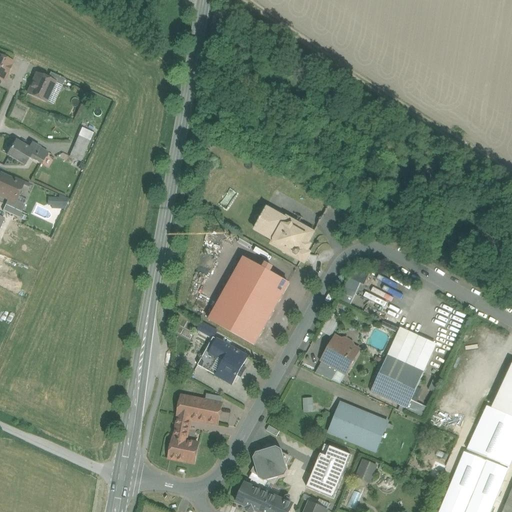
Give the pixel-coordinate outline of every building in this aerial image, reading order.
[(0,79),(4,81),(7,73),(8,73),(11,67),(10,67),(12,62),(0,56),(0,79)] [(55,82),(37,74),(28,94),(46,102),(55,82)] [(69,157),(82,162),(94,132),(81,127),(69,157)] [(33,151),(16,142),(8,156),(26,165),(33,151)] [(22,185),(1,175),(0,177),(0,194),(15,202),(22,185)] [(48,207),(67,208),(67,198),(48,197),(48,207)] [(297,226),(296,222),(289,219),(285,220),(272,243),(285,250),(284,252),(299,261),(299,260),(305,251),(307,252),(309,249),(311,245),(309,244),(315,233),(305,228),(303,232),(296,228),(297,226)] [(289,284),(244,259),(209,321),(254,346),(289,284)] [(351,306),(357,294),(346,289),(340,301),(351,306)] [(328,319),(321,332),(331,338),(339,325),(328,319)] [(389,322),(384,320),(382,326),(396,331),(398,327),(388,324),(389,322)] [(388,356),(424,373),(437,345),(401,329),(388,356)] [(344,342),(335,337),(322,361),(339,371),(346,359),(347,360),(347,359),(353,363),(360,351),(351,346),(353,343),(345,339),(344,342)] [(248,357),(214,338),(198,366),(209,372),(233,385),(248,357)] [(400,406),(407,409),(411,401),(417,388),(424,373),(388,356),(371,393),(400,406)] [(511,366),(492,409),(511,418),(511,366)] [(435,377),(429,390),(435,393),(441,380),(435,377)] [(417,388),(411,401),(417,403),(423,390),(417,388)] [(222,405),(182,397),(178,416),(179,417),(174,440),(173,439),(169,459),(183,461),(183,462),(195,464),(198,444),(186,442),(191,419),(218,425),(222,405)] [(313,399),(303,399),(304,413),(314,413),(313,399)] [(417,403),(411,401),(407,409),(406,412),(423,419),(428,408),(417,403)] [(388,423),(341,404),(329,433),(338,437),(376,453),(388,423)] [(405,414),(406,412),(407,409),(400,406),(398,411),(405,414)] [(511,418),(492,409),(487,407),(466,453),(508,470),(511,461),(511,418)] [(452,423),(449,427),(471,437),(473,432),(452,423)] [(280,432),(269,426),(266,431),(277,437),(280,432)] [(307,488),(334,499),(352,456),(325,445),(307,488)] [(274,448),(263,452),(255,465),(258,477),(267,482),(278,478),(286,465),(283,453),(274,448)] [(466,453),(455,448),(447,468),(457,472),(440,511),(490,511),(508,470),(466,453)] [(256,453),(253,459),(255,465),(263,452),(256,453)] [(364,461),(357,477),(370,483),(377,467),(364,461)] [(286,465),(278,478),(285,476),(288,471),(286,465)] [(511,511),(511,471),(509,470),(508,470),(490,511),(511,511)] [(265,482),(259,479),(258,477),(252,473),(249,479),(252,480),(250,486),(264,492),(266,487),(268,482),(267,482),(265,482)] [(268,482),(266,487),(264,492),(269,494),(274,485),(268,482)] [(250,486),(249,486),(245,484),(243,488),(238,499),(236,503),(241,505),(246,507),(245,509),(246,511),(255,511),(256,511),(271,511),(278,498),(269,494),(264,492),(250,486)] [(354,492),(347,507),(355,511),(362,495),(354,492)] [(330,504),(320,500),(317,505),(325,509),(328,510),(330,504)] [(317,505),(310,502),(305,511),(327,511),(328,510),(325,509),(317,505)] [(290,511),(292,508),(281,503),(277,511),(290,511)]
